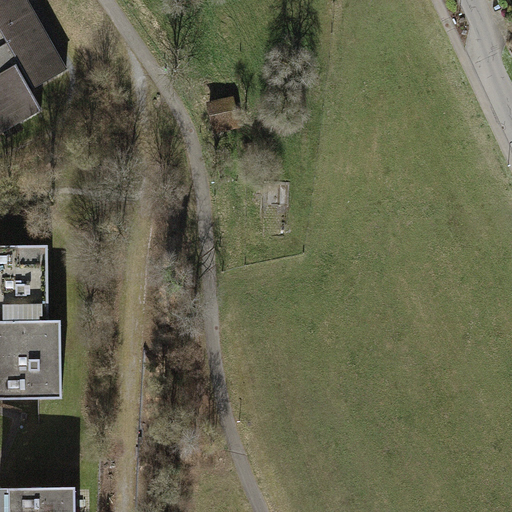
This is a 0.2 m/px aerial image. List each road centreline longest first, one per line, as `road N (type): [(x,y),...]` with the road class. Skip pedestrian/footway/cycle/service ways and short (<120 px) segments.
road 1 (residential): [(107,0),(191,135),(223,406),(262,511)]
road 2 (residential): [(473,0),(511,113)]
